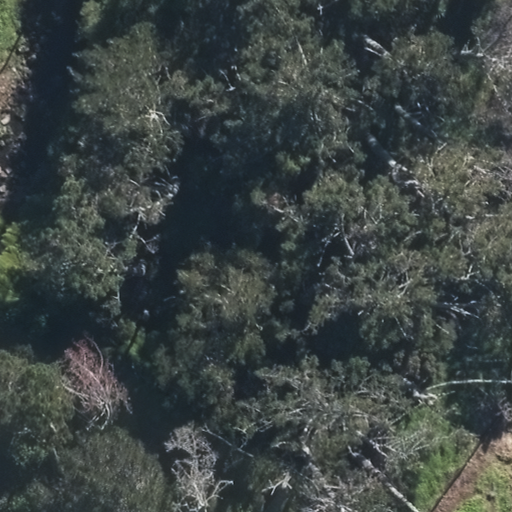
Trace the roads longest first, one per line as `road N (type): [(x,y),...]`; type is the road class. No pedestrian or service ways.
road 1 (motorway): [(315,511),(249,0)]
road 2 (motorway): [(478,0),(511,278)]
